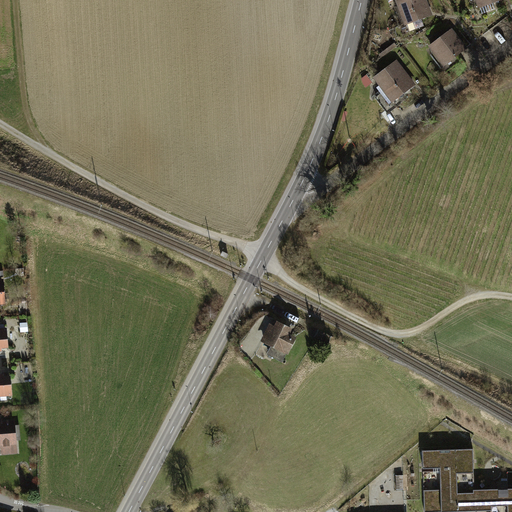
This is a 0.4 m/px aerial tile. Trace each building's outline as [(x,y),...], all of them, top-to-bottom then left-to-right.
[(428,0),(395,0),(406,27),(434,16),(428,0)] [(474,0),(479,11),(506,0),(474,0)] [(454,30),(430,47),(445,68),(469,51),(454,30)] [(399,60),(373,77),(390,104),(417,86),(399,60)] [(370,74),(362,79),(367,89),(376,85),(370,74)] [(6,279),(0,279),(0,305),(8,305),(6,279)] [(276,327),(271,325),(262,344),(272,349),(269,355),(287,364),(299,338),(293,335),(295,330),(278,322),(276,327)] [(8,327),(0,327),(0,352),(3,352),(3,348),(10,347),(8,327)] [(13,374),(0,374),(0,397),(14,397),(13,374)] [(16,420),(0,421),(0,450),(3,450),(3,456),(19,455),(16,420)] [(475,449),(423,451),(424,470),(441,470),(442,493),(427,493),(427,511),(483,511),(493,511),(511,511),(511,490),(476,491),(475,449)]
